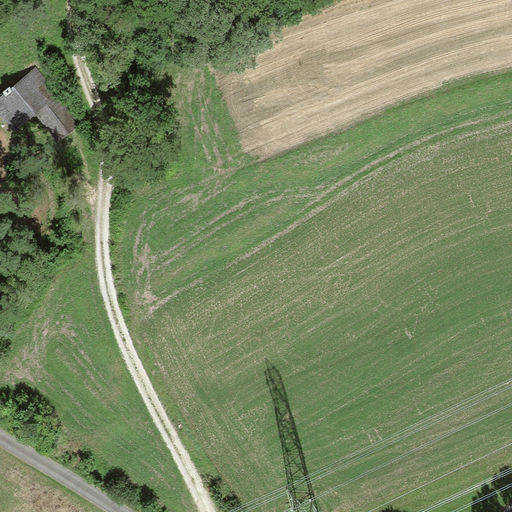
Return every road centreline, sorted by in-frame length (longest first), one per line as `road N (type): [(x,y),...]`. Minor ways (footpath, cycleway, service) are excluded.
road 1 (track): [(205,511),(112,316),(98,107),(76,47),(73,0)]
road 2 (unclassified): [(108,511),(0,442)]
